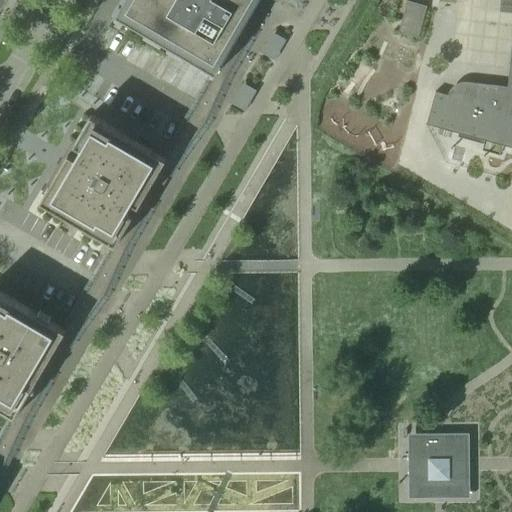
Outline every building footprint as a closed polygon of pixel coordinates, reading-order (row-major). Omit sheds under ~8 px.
[(0,291),(0,407),(15,416),(0,441),(0,474),(23,422),(49,378),(50,379),(69,346),(68,346),(75,334),(104,295),(124,250),(150,206),(151,207),(170,175),(169,174),(175,163),(204,124),(225,78),(251,35),(271,0),(124,0),(116,14),(216,73),(166,158),(138,142),(142,136),(131,130),(128,136),(91,115),(41,201),(86,227),(82,233),(92,239),(95,233),(115,244),(65,330),(0,291)] [(427,6),(407,1),(398,32),(418,38),(427,6)] [(277,56),(285,35),(271,29),(263,51),(277,56)] [(461,99),(435,92),(426,124),(459,133),(458,136),(484,144),(485,140),(511,147),(511,47),(511,48),(507,90),(466,85),(461,99)] [(185,55),(169,83),(187,93),(203,66),(185,55)] [(462,482),(462,454),(455,454),(455,436),(422,437),(422,455),(415,455),(415,483),(462,482)]
